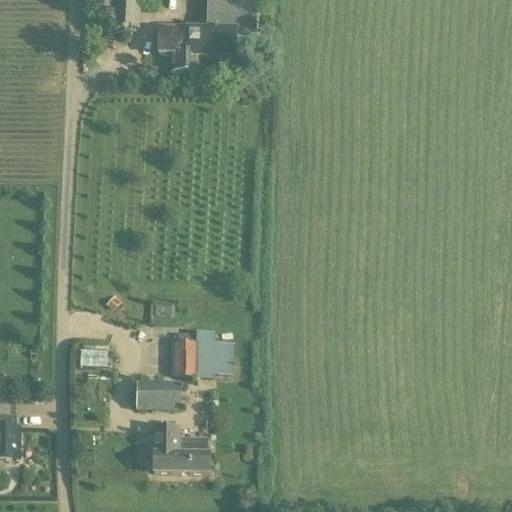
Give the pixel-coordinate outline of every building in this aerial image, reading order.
[(91,0),(91,11),(111,13),(109,39),(139,41),(140,0),(91,0)] [(207,0),(207,35),(158,33),(158,59),(170,59),(170,76),(200,77),(200,63),(236,64),(236,55),(256,55),(256,0),(207,0)] [(196,347),(172,347),(171,382),(210,383),(210,378),(233,379),(233,346),(210,347),(211,339),(197,339),(196,347)] [(83,351),(83,368),(111,368),(112,351),(83,351)] [(180,415),(181,387),(138,387),(137,414),(180,415)] [(19,431),(16,431),(16,422),(0,421),(0,463),(19,464),(19,431)] [(204,459),(204,445),(178,445),(178,434),(154,433),(154,478),(210,479),(210,459),(204,459)]
